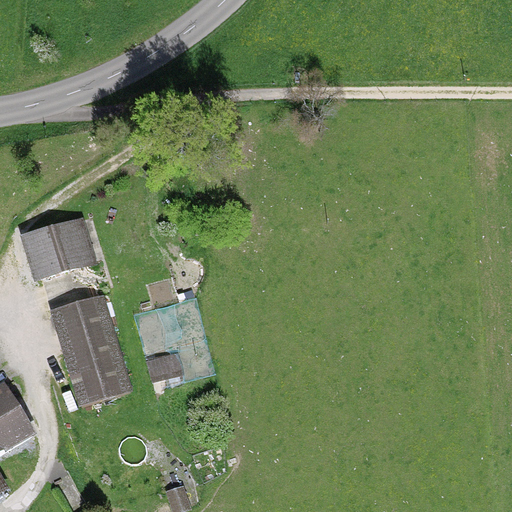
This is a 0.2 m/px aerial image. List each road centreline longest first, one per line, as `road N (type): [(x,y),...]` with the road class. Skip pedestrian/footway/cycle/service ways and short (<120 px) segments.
road 1 (track): [(7,511),(39,472),(46,423),(12,265),(16,238),(41,211),(224,95)]
road 2 (track): [(20,109),(85,113),(224,95),(511,94)]
road 3 (tertiary): [(0,112),(95,85),(162,49),(224,0)]
